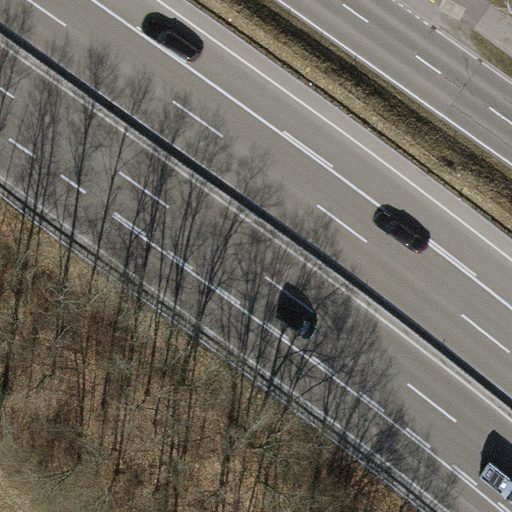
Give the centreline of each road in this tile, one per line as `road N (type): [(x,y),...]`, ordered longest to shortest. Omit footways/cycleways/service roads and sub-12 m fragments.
road 1 (motorway): [(0,89),(279,287),(511,468)]
road 2 (motorway): [(511,357),(335,217),(31,0)]
road 3 (primary): [(339,0),(511,121)]
